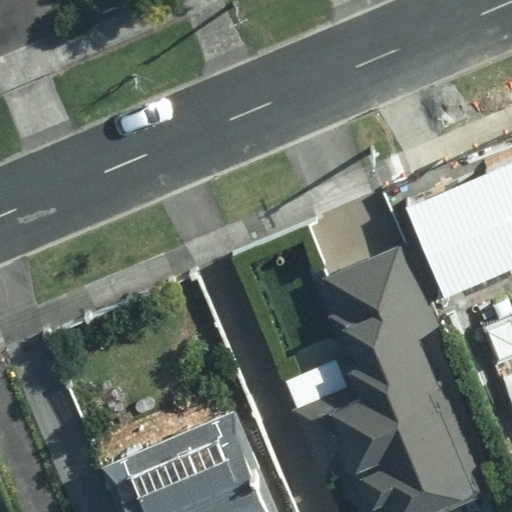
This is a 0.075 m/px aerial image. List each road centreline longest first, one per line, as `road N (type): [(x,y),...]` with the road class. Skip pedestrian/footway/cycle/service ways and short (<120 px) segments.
road 1 (tertiary): [(0,216),(511,0)]
road 2 (unknown): [(0,234),(22,455),(42,511)]
